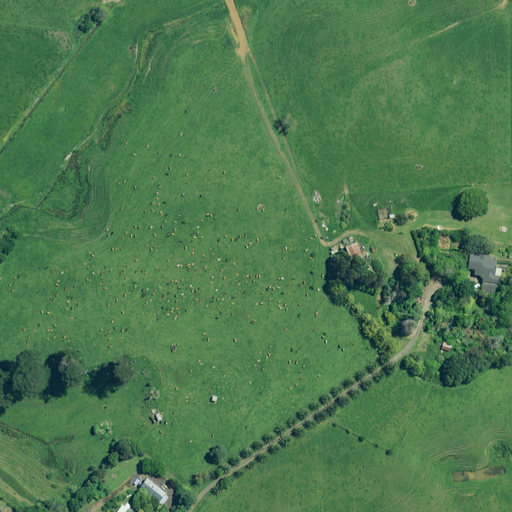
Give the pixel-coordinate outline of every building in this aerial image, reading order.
[(380,220),(389,218),(394,219),(394,215),(389,215),(388,209),(378,211),(380,220)] [(362,256),(356,242),(345,247),(352,261),(362,256)] [(481,282),(483,282),(482,293),(499,294),(501,268),(495,268),(496,256),(469,254),(468,269),(474,270),(474,275),(480,276),(482,279),(481,282)] [(161,419),(157,412),(150,416),(155,423),(161,419)] [(138,485),(140,487),(159,501),(166,493),(147,478),(142,484),(141,482),(138,485)] [(127,503),(124,506),(122,505),(116,511),(132,511),(129,509),(131,507),(127,503)]
